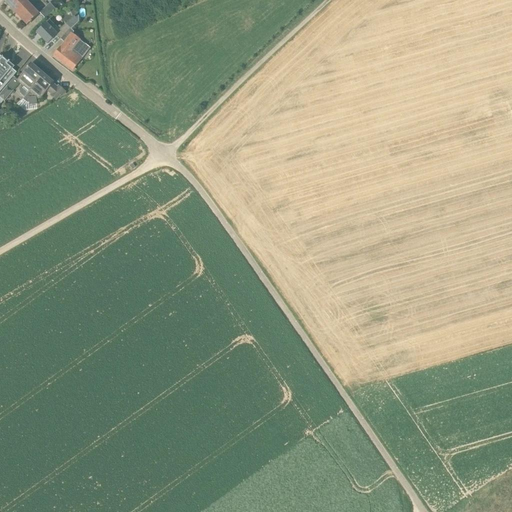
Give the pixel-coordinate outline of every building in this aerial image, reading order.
[(6,0),(5,2),(15,13),(27,2),(26,1),(27,0),(6,0)] [(27,2),(15,13),(27,25),(39,15),(27,2)] [(55,9),(49,3),(39,13),(45,19),(55,9)] [(56,35),(61,40),(72,28),(79,22),(79,17),(79,16),(76,18),(75,17),(66,24),(59,31),(49,21),(37,33),(48,44),(56,35)] [(61,40),(63,41),(64,43),(54,56),(73,70),(81,59),(76,56),(83,47),(81,45),(83,43),(72,34),(73,33),(74,32),(72,28),(61,40)] [(0,93),(17,73),(13,71),(16,68),(12,65),(13,63),(12,62),(11,63),(10,62),(9,63),(3,58),(2,58),(0,56),(0,93)] [(20,94),(24,98),(44,75),(31,64),(18,80),(23,85),(20,89),(20,94)] [(24,98),(23,99),(24,100),(24,102),(29,102),(30,105),(36,104),(35,101),(39,101),(39,99),(40,99),(54,83),(44,75),(24,98)] [(0,94),(0,98),(4,102),(13,91),(7,86),(0,94)] [(59,86),(51,95),(56,100),(66,94),(65,92),(59,86)]
